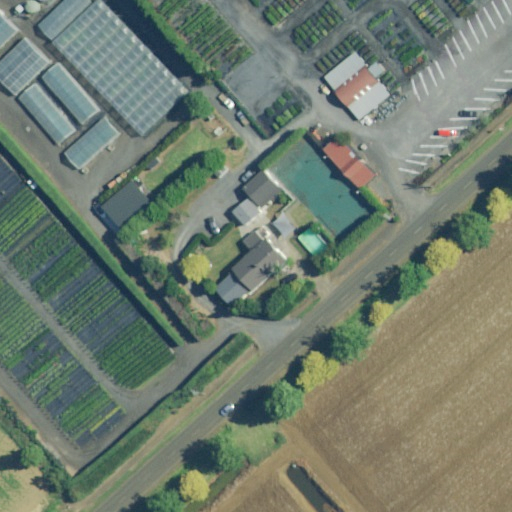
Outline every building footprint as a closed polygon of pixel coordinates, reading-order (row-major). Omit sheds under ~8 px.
[(0,48),(19,30),(0,11),(0,48)] [(50,62),(26,37),(0,62),(0,78),(16,95),(50,62)] [(370,68),(357,52),(326,77),(360,120),(391,95),(378,78),(386,72),(378,62),(370,68)] [(360,156),(340,135),(325,150),(362,189),(377,175),(360,156)] [(283,191),(265,173),(245,192),(263,210),(283,191)] [(262,213),(249,199),(234,212),(246,226),(262,213)] [(269,236),(260,225),(243,241),(254,253),(234,270),(216,286),(236,309),(276,273),(288,287),(303,273),(269,236)]
